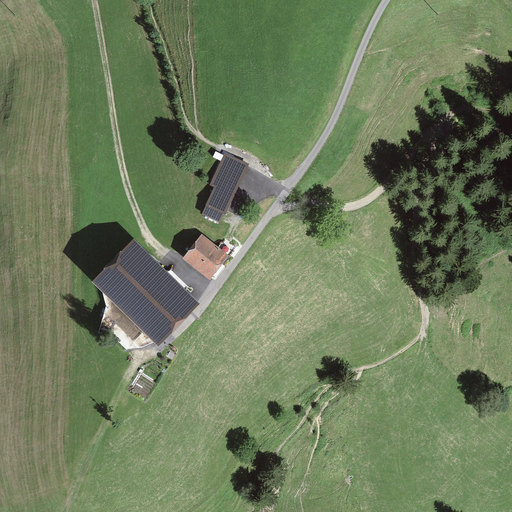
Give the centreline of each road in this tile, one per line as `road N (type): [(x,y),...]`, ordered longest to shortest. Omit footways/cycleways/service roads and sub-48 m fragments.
road 1 (track): [(272,210),(370,192),(410,141),(427,130),(437,135),(408,229),(419,324),(396,346),(334,374)]
road 2 (track): [(85,0),(124,228)]
road 3 (track): [(285,192),(329,127),(386,0)]
road 4 (track): [(199,303),(285,192)]
